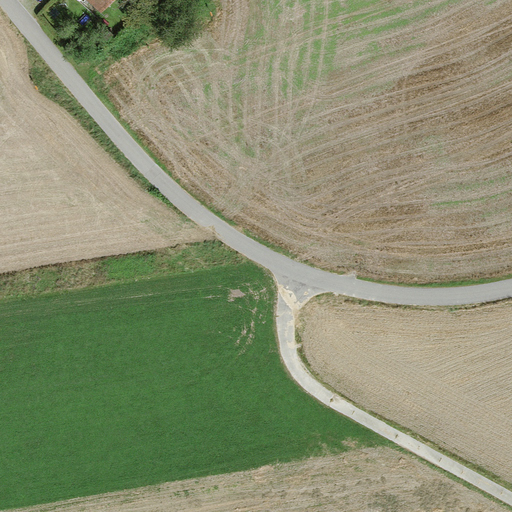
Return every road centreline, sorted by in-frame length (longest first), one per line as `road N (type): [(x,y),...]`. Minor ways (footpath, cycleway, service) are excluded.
road 1 (unclassified): [(6,0),(158,180),(211,227),(344,287),(426,300),(511,290)]
road 2 (track): [(291,267),(284,312),(297,374),(319,395),(511,502)]
